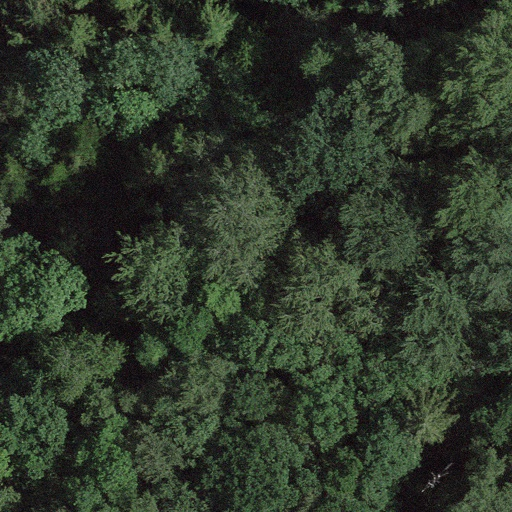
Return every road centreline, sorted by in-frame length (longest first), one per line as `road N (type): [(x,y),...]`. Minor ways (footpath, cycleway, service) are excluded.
road 1 (track): [(0,72),(511,22)]
road 2 (track): [(511,358),(27,511)]
